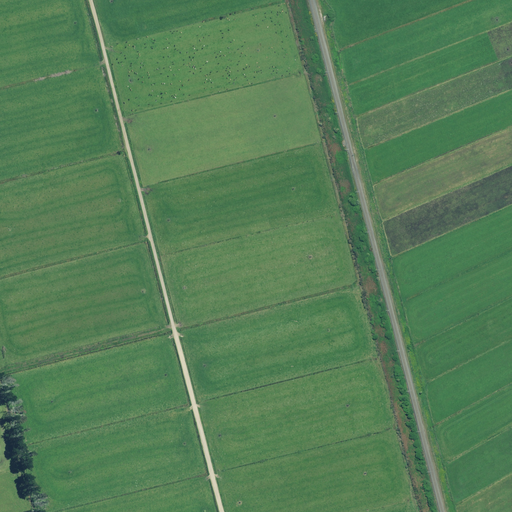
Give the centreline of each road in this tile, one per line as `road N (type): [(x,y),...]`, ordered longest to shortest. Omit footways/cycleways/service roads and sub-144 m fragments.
road 1 (track): [(224,511),(91,0)]
road 2 (track): [(177,330),(0,375)]
